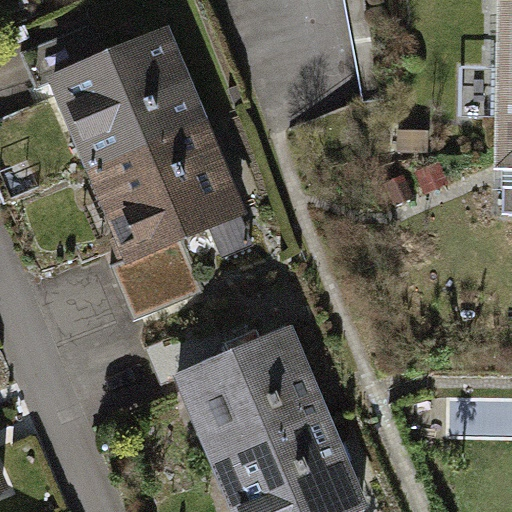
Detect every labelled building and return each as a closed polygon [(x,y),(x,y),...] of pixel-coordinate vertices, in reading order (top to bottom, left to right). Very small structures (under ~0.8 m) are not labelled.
[(511,0),(497,0),(496,118),(505,118),(505,116),(511,115),(511,0)] [(70,76),(106,164),(202,125),(164,35),(105,60),(91,25),(31,49),(46,86),(70,76)] [(511,115),(505,116),(505,118),(496,118),(495,170),(504,170),(503,214),(511,214),(511,115)] [(120,262),(136,299),(196,274),(180,237),(210,225),(223,257),(252,245),(202,125),(106,164),(143,252),(120,262)] [(195,371),(231,459),(325,420),(288,332),(230,356),(215,319),(155,344),(170,381),(195,371)] [(351,511),(362,507),(325,420),(231,459),(253,511),(351,511)]
